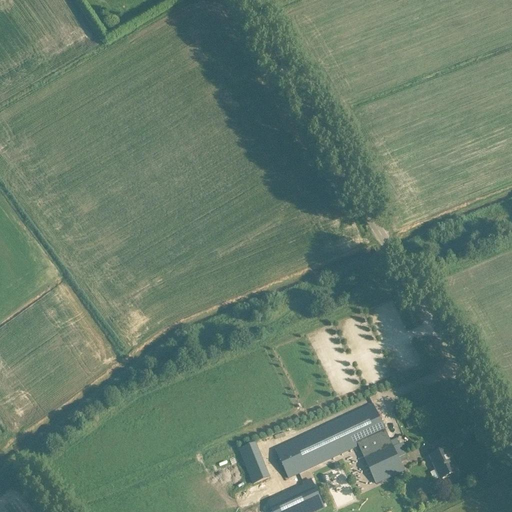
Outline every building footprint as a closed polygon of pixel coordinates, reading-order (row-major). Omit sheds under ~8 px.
[(338,113),(328,118),(332,126),(342,122),(338,113)] [(376,484),(403,471),(373,405),(274,451),(288,479),(358,446),(376,484)] [(269,479),(255,444),(239,450),(253,485),(269,479)] [(435,481),(440,478),(441,480),(457,472),(447,449),(430,457),(436,470),(431,473),(435,481)] [(315,511),(324,508),(310,480),(303,483),(306,490),(269,507),(271,511),(315,511)]
